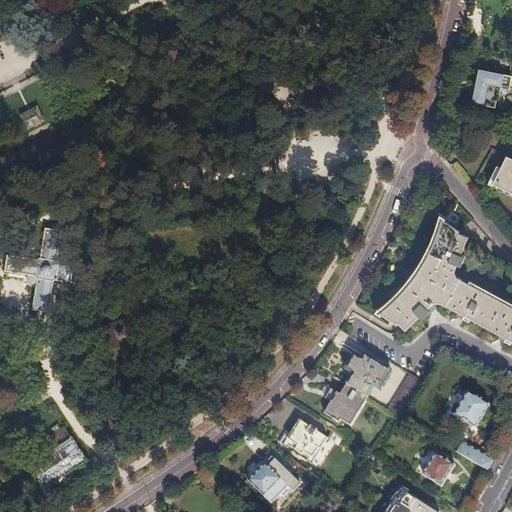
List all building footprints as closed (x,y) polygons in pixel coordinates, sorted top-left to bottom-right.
[(0,28),(0,39),(12,33),(4,26),(0,28)] [(511,78),(511,77),(479,70),(472,104),(484,106),(485,102),(496,104),(497,101),(499,101),(502,86),(510,88),(511,78)] [(21,116),(28,132),(46,124),(39,108),(30,112),(21,116)] [(511,161),(503,157),(498,170),(500,170),(494,181),(511,190),(511,161)] [(386,303),(375,313),(381,316),(382,315),(380,314),(400,294),(415,276),(427,257),(443,220),(445,221),(446,219),(440,216),(424,256),(409,279),(386,303)] [(442,304),(444,304),(459,313),(464,316),(462,318),(469,321),(470,319),(501,335),(506,338),(504,341),(511,344),(511,341),(511,306),(469,283),(458,277),(456,275),(456,273),(456,270),(458,265),(461,266),(465,257),(461,255),(468,237),(459,233),(460,231),(445,221),(443,220),(427,257),(415,276),(400,294),(380,314),(382,315),(397,325),(398,323),(405,331),(420,317),(422,320),(430,312),(427,310),(432,305),(435,304),(437,303),(442,304)] [(33,310),(49,312),(53,279),(67,281),(70,262),(57,260),(61,229),(44,227),(41,258),(6,254),(4,273),(28,276),(28,281),(30,284),(36,285),(33,310)] [(511,303),(470,280),(469,283),(511,306),(511,303)] [(101,327),(108,348),(144,337),(137,316),(101,327)] [(345,369),(353,374),(346,385),(368,398),(374,387),(380,390),(392,371),(365,355),(362,359),(355,355),(345,369)] [(411,375),(410,374),(388,410),(400,417),(422,381),(411,375)] [(340,420),(350,426),(368,398),(346,385),(341,394),(331,389),(326,398),(332,402),(324,414),(332,419),(332,421),(337,424),(340,420)] [(454,416),(450,413),(445,421),(466,434),(472,425),(476,428),(490,405),(468,393),(454,416)] [(100,426),(111,445),(122,438),(111,420),(100,426)] [(120,429),(133,447),(141,441),(128,423),(120,429)] [(305,428),(297,423),(289,436),(292,438),(287,445),(313,461),(327,438),(316,431),(317,430),(311,425),(309,427),(307,425),(305,428)] [(30,466),(44,486),(87,457),(73,436),(70,437),(64,429),(16,461),(23,471),(30,466)] [(460,441),(451,437),(446,445),(454,450),(460,441)] [(462,443),(457,451),(490,472),(498,456),(483,448),(480,453),(462,443)] [(455,465),(429,449),(416,470),(442,486),(455,465)] [(248,481),(272,504),(288,487),(293,492),(300,484),(271,457),(270,458),(267,454),(261,460),(265,464),(248,481)] [(293,492),(288,487),(273,502),(278,507),(293,492)] [(436,511),(423,504),(421,507),(416,504),(418,500),(404,491),(399,499),(397,498),(393,504),(391,503),(385,511),(436,511)]
